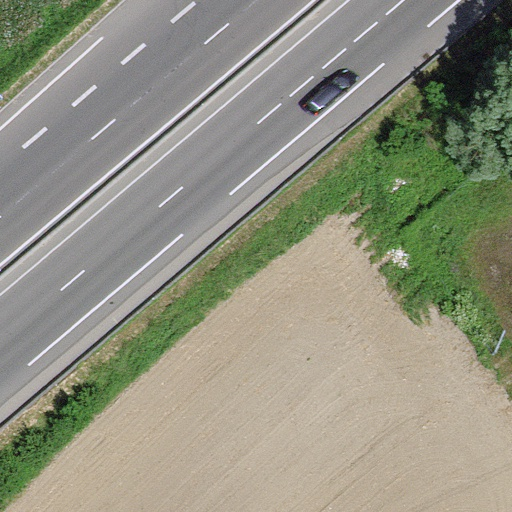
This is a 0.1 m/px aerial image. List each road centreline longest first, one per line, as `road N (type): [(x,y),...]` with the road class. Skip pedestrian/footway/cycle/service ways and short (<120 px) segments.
road 1 (trunk): [(0,354),(414,0)]
road 2 (trunk): [(249,0),(0,209)]
